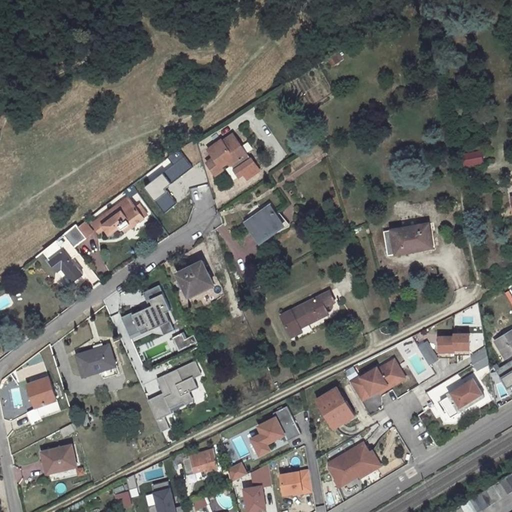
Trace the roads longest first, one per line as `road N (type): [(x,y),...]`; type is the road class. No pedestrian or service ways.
road 1 (residential): [(46,511),(466,301),(480,282)]
road 2 (residential): [(0,369),(206,222),(207,200)]
road 3 (unknown): [(105,295),(138,361),(173,361),(186,334),(157,255)]
